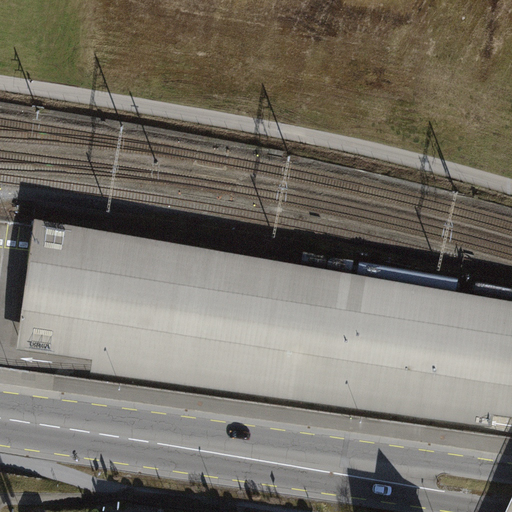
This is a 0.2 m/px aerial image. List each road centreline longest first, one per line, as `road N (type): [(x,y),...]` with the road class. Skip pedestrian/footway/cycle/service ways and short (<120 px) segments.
road 1 (residential): [(0,82),(511,187)]
road 2 (primary): [(0,418),(325,464)]
road 3 (primary): [(325,464),(433,497),(511,510)]
road 4 (primary): [(511,473),(437,461),(325,464)]
